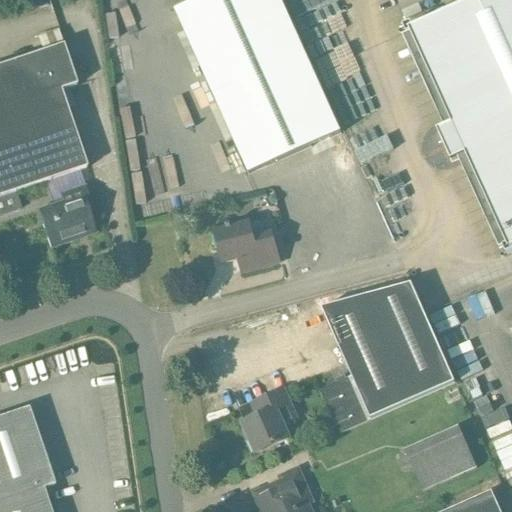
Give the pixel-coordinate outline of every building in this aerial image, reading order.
[(280,0),(199,0),(175,11),(249,176),(342,134),(280,0)] [(511,250),(511,0),(478,0),(411,31),(454,126),(440,132),(454,163),(468,156),(511,251),(511,250)] [(57,30),(38,36),(41,47),(60,41),(57,30)] [(76,86),(63,47),(0,68),(0,199),(87,170),(60,92),(76,86)] [(90,205),(85,189),(61,197),(63,205),(38,213),(51,250),(79,240),(77,235),(94,229),(86,207),(90,205)] [(254,240),(250,225),(232,230),(231,228),(227,229),(228,231),(216,234),(220,252),(222,251),(224,259),(219,260),(220,261),(222,260),(224,265),(239,261),(243,275),(281,265),(273,235),(254,240)] [(456,384),(413,287),(323,311),(352,379),(320,393),(340,436),(456,384)] [(285,393),(244,411),(249,424),(244,426),(257,456),(289,441),(283,426),(296,420),(285,393)] [(54,487),(28,410),(0,419),(0,511),(50,511),(43,491),(54,487)] [(478,469),(460,428),(406,451),(406,452),(396,457),(403,474),(414,469),(424,493),(478,469)] [(312,503),(298,472),(281,480),(283,484),(255,496),(262,511),(310,511),(308,505),(312,503)] [(498,511),(490,495),(450,511),(498,511)]
